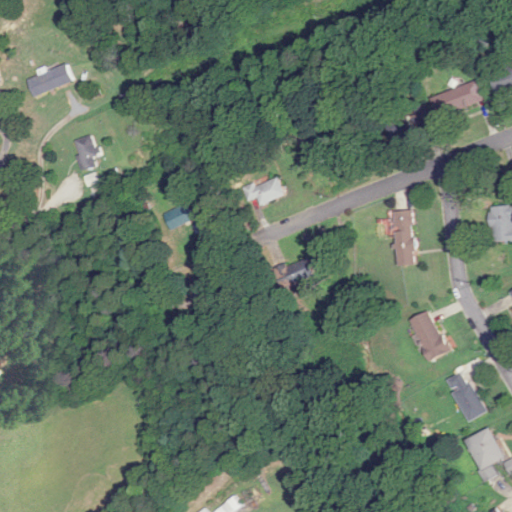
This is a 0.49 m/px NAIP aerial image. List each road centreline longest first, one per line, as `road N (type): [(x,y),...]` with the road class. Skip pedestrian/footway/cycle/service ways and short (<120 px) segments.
road 1 (residential): [(256,238),(511,134)]
road 2 (residential): [(511,373),(462,289),(445,162)]
